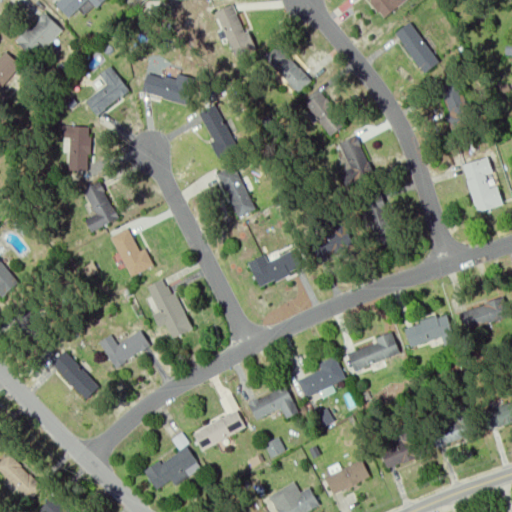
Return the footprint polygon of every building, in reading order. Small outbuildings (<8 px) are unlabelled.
[(91,0),(89,0),(73,16),(57,0),(105,0),(98,7),(91,0)] [(375,0),(386,14),(404,0),(375,0)] [(214,12),(232,58),(253,49),(235,3),(214,12)] [(36,52),(63,24),(46,8),(19,37),(36,52)] [(393,32),(424,71),(441,58),(411,18),(393,32)] [(261,59),(297,93),(312,77),(276,43),(261,59)] [(0,88),(23,65),(6,49),(0,55),(0,88)] [(97,110),(128,89),(111,64),(100,72),(108,85),(89,98),(97,110)] [(147,89),(185,99),(191,77),(153,67),(147,89)] [(438,87),(460,132),(480,122),(458,77),(438,87)] [(307,104),(332,135),(350,120),(325,90),(307,104)] [(198,116),(223,158),(243,147),(217,104),(198,116)] [(90,167),(92,126),(61,124),(60,139),(73,140),(72,167),(90,167)] [(346,186),(373,173),(354,135),(339,142),(351,165),(339,171),(346,186)] [(464,163),(477,211),(498,205),(485,157),(464,163)] [(214,175),(239,218),(258,206),(233,164),(214,175)] [(100,179),(119,216),(92,231),(85,218),(97,212),(84,188),(100,179)] [(369,208),(383,245),(404,237),(391,201),(369,208)] [(110,234),(131,274),(154,263),(145,247),(138,251),(125,226),(110,234)] [(343,230),(351,244),(322,261),(314,248),(343,230)] [(248,261),(261,287),(304,266),(296,249),(268,262),(264,254),(248,261)] [(0,289),(6,296),(23,281),(0,255),(0,289)] [(148,289),(176,338),(194,328),(166,278),(148,289)] [(469,325),(506,314),(500,295),(463,307),(469,325)] [(414,342),(451,330),(445,312),(409,324),(414,342)] [(152,343),(118,368),(100,343),(112,334),(120,344),(142,329),(152,343)] [(355,370),(401,349),(393,330),(347,351),(355,370)] [(49,367),(85,402),(100,385),(64,351),(49,367)] [(307,393),(340,374),(331,358),(297,376),(307,393)] [(250,403),(288,384),(301,410),(288,417),(283,407),(258,419),(250,403)] [(489,426),(511,419),(511,398),(484,408),(489,426)] [(202,450),(247,426),(237,408),(192,431),(202,450)] [(438,445),(475,433),(469,415),(433,427),(438,445)] [(286,449),(279,435),(264,443),(271,456),(286,449)] [(387,469),(423,454),(415,437),(380,452),(387,469)] [(156,483),(171,473),(177,483),(191,474),(187,467),(200,459),(189,440),(146,467),(156,483)] [(39,482),(8,454),(0,462),(0,470),(27,495),(39,482)] [(334,493),(368,476),(360,459),(325,476),(334,493)] [(268,498),(276,511),(298,511),(318,500),(309,486),(301,492),(294,481),(268,498)] [(70,511),(55,497),(42,510),(44,511),(70,511)]
